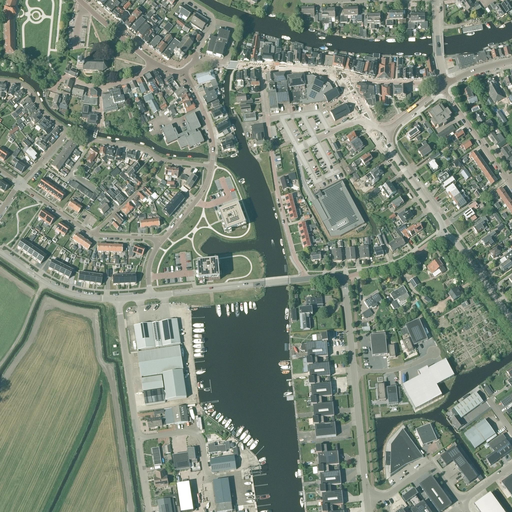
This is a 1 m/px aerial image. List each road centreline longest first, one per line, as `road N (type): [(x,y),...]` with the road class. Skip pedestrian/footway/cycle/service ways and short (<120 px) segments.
road 1 (unclassified): [(267,119),(277,193),(304,279)]
road 2 (unclassified): [(137,438),(118,298)]
road 3 (secondary): [(118,298),(64,292),(0,252)]
road 4 (secondary): [(366,499),(353,373)]
road 5 (residential): [(511,187),(443,88)]
road 6 (unclassified): [(460,503),(431,468),(366,499)]
